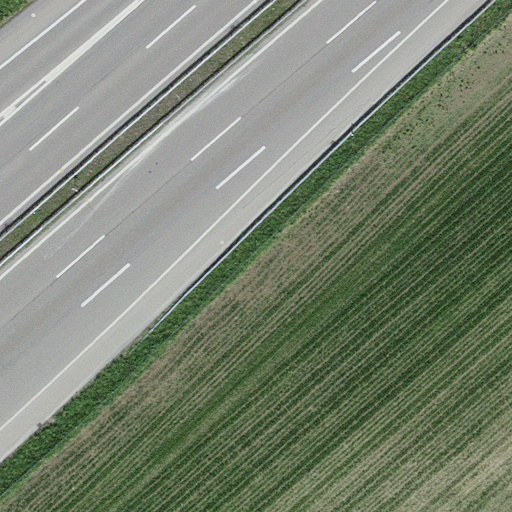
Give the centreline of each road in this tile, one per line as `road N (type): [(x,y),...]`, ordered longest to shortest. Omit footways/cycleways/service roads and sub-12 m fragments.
road 1 (motorway): [(0,327),(377,0)]
road 2 (motorway): [(202,0),(0,175)]
road 3 (motorway): [(111,0),(0,91)]
